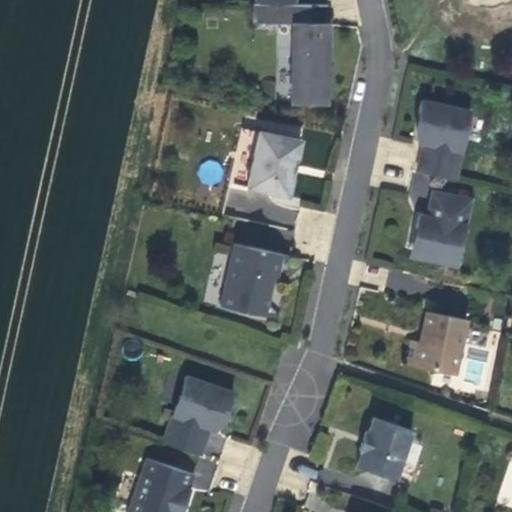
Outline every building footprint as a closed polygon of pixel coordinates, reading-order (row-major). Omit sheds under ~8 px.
[(291,102),(326,102),(327,24),(310,23),(310,4),(295,4),(255,3),(253,3),(252,22),(293,23),(291,102)] [(470,111),(421,100),(418,112),(423,114),(419,130),(417,142),(423,143),(417,171),(455,179),(470,111)] [(288,196),(300,139),(258,130),(246,187),(288,196)] [(468,199),(423,189),(409,257),(447,265),(453,238),(461,240),(464,228),(456,226),(458,218),(465,211),(468,199)] [(456,226),(464,228),(467,212),(465,211),(458,218),(456,226)] [(287,253),(292,231),(243,221),(238,243),(287,253)] [(276,276),(281,253),(233,243),(220,305),(264,315),(273,275),(276,276)] [(411,340),(406,362),(454,373),(466,320),(426,311),(419,342),(411,340)] [(163,442),(199,455),(209,428),(214,430),(218,419),(224,403),(228,404),(232,392),(185,376),(163,442)] [(224,403),(218,419),(223,421),(228,404),(224,403)] [(361,450),(356,465),(394,479),(411,430),(372,416),(367,431),(365,431),(358,450),(361,450)] [(127,511),(172,511),(176,500),(180,501),(186,499),(189,490),(187,489),(193,474),(146,458),(127,511)] [(172,511),(180,511),(186,499),(180,501),(176,500),(172,511)]
